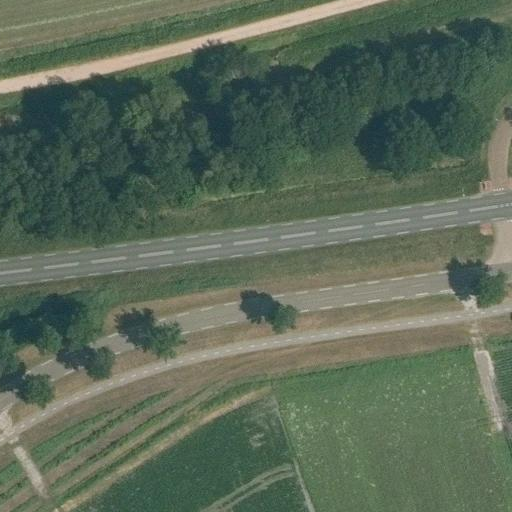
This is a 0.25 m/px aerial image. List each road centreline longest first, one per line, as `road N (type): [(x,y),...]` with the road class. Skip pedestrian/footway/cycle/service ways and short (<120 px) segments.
road 1 (tertiary): [(0,398),(100,349),(199,320),(511,273)]
road 2 (primary): [(0,273),(500,207)]
road 3 (track): [(361,0),(0,86)]
